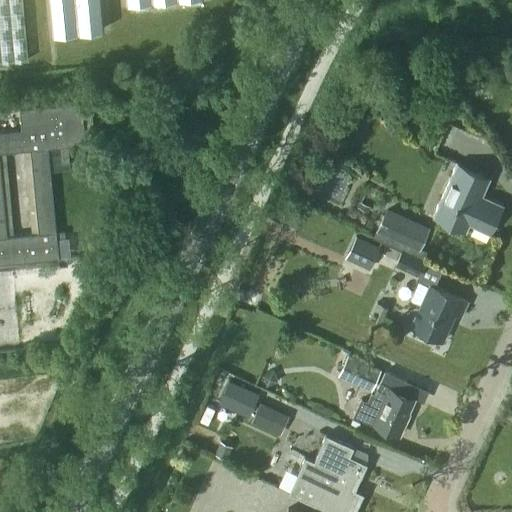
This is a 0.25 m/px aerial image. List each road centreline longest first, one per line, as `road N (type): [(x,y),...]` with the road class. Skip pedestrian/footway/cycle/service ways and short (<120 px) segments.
road 1 (secondary): [(71,511),(311,0)]
road 2 (residential): [(432,511),(511,335)]
